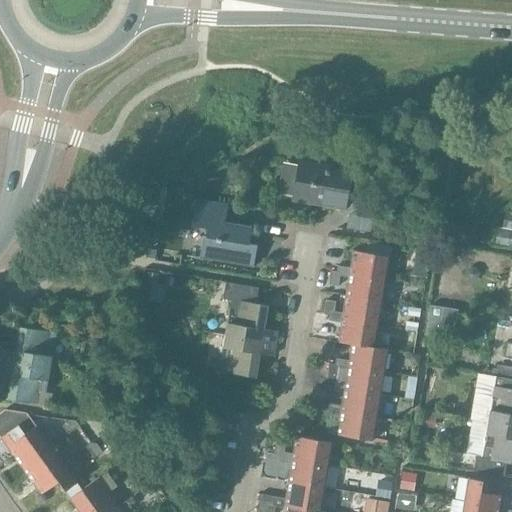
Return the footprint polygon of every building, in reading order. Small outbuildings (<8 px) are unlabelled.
[(299,162),(293,200),(344,209),(350,170),(299,162)] [(186,257),(253,268),(256,245),(248,244),(251,226),(225,222),(228,204),(196,199),(191,226),(204,228),(199,257),(186,255),(186,257)] [(511,211),(506,210),(503,227),(511,228),(511,211)] [(511,229),(499,227),(496,244),(511,246),(511,229)] [(350,274),(385,280),(389,257),(354,250),(351,268),(338,266),(337,272),(340,276),(349,278),(350,274)] [(340,276),(337,272),(331,271),(329,285),(339,287),(340,276)] [(346,296),(381,302),(385,280),(350,274),(349,278),(346,296)] [(228,311),(224,336),(275,344),(277,331),(263,329),(267,305),(255,304),(258,288),(225,283),(220,310),(228,311)] [(343,313),(342,319),(377,325),(381,302),(346,296),(343,313)] [(329,315),(335,312),(336,302),(326,300),(324,314),(329,315)] [(377,325),(342,319),(343,313),(335,312),(329,315),(328,320),(342,323),(338,343),(352,345),(352,344),(373,348),(374,347),(377,325)] [(2,348),(0,361),(50,369),(56,333),(20,327),(16,351),(2,348)] [(275,344),(224,336),(220,360),(232,362),(230,373),(218,371),(218,372),(255,378),(259,355),(273,357),(275,344)] [(352,344),(352,345),(349,361),(336,359),(335,365),(339,369),(348,370),(348,366),(383,373),(387,349),(374,347),(373,348),(352,344)] [(46,393),(50,369),(0,361),(0,362),(0,373),(12,376),(8,399),(43,405),(44,404),(32,402),(34,391),(46,393)] [(339,369),(335,365),(329,364),(327,378),(337,379),(339,369)] [(344,389),(380,395),(383,373),(348,366),(348,370),(344,389)] [(487,423),(511,426),(511,380),(495,378),(487,423)] [(380,395),(344,389),(341,406),(328,403),(327,409),(331,414),(340,415),(341,411),(376,417),(380,395)] [(331,414),(327,409),(318,408),(317,417),(330,420),(331,414)] [(0,426),(12,417),(13,411),(5,410),(0,413),(0,426)] [(18,425),(0,438),(13,456),(31,443),(37,453),(49,444),(27,413),(13,411),(12,417),(18,425)] [(341,411),(340,415),(337,435),(372,441),(376,417),(341,411)] [(18,425),(12,417),(0,426),(0,437),(0,438),(18,425)] [(75,421),(70,420),(62,426),(68,434),(79,426),(75,421)] [(472,472),(504,477),(506,463),(511,464),(511,426),(487,423),(481,459),(475,458),(472,472)] [(108,440),(111,445),(116,446),(125,440),(119,432),(108,440)] [(292,460),(327,465),(331,442),(296,436),(293,454),(292,460)] [(279,456),(284,452),(285,443),(276,441),(273,455),(279,456)] [(51,472),(63,464),(49,444),(37,453),(31,443),(13,456),(27,475),(45,463),(51,472)] [(96,444),(91,443),(86,447),(94,458),(102,452),(96,444)] [(291,465),(288,482),(323,488),(327,465),(292,460),(293,454),(284,452),(279,456),(273,455),(266,454),(265,461),(291,465)] [(82,490),(63,464),(51,472),(45,463),(27,475),(41,494),(58,483),(69,499),(82,490)] [(140,474),(134,478),(142,489),(150,483),(144,475),(140,474)] [(105,511),(110,511),(119,506),(98,478),(82,490),(69,499),(78,511),(91,511),(100,505),(105,511)] [(498,511),(499,509),(501,496),(480,492),(481,481),(467,479),(463,502),(478,504),(476,511),(498,511)] [(377,494),(394,496),(396,482),(378,480),(377,494)] [(159,489),(154,481),(150,483),(142,489),(146,494),(151,495),(159,489)] [(319,511),(323,488),(288,482),(285,499),(272,497),(271,503),(275,507),(284,509),(285,505),(319,511)] [(266,502),(271,503),(272,497),(258,494),(257,501),(266,502)] [(385,511),(387,504),(363,500),(361,511),(385,511)] [(264,511),(266,502),(257,501),(255,511),(264,511)] [(266,502),(264,511),(274,511),(275,507),(271,503),(266,502)] [(463,502),(461,511),(476,511),(478,504),(463,502)]
